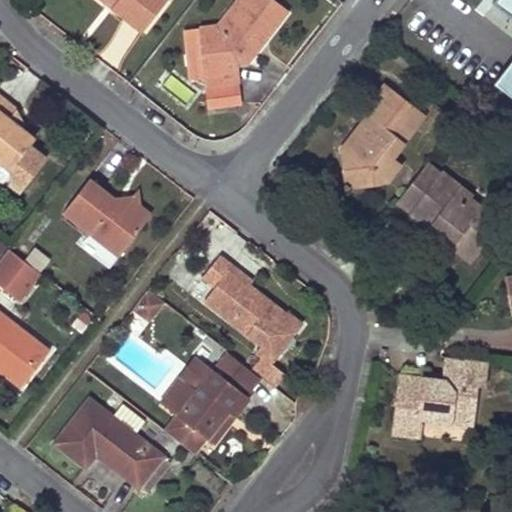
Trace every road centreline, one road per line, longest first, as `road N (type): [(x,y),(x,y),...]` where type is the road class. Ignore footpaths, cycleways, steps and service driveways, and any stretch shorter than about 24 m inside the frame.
road 1 (residential): [(277,511),(309,492),(323,466),(353,338),(349,304),(332,280),(218,186)]
road 2 (residential): [(218,186),(33,47),(0,12)]
road 3 (residential): [(218,186),(253,156),(371,0)]
